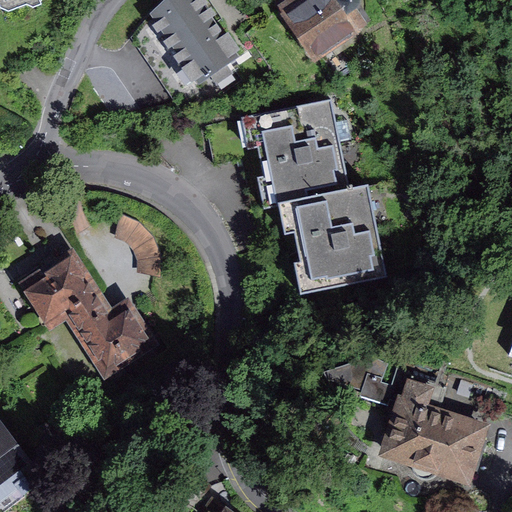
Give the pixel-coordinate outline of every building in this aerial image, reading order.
[(219,5),(214,0),(150,0),(138,11),(171,48),(219,5)] [(293,0),(283,7),(316,56),(363,24),(353,9),(356,7),(358,4),(358,0),(293,0)] [(104,62),(92,60),(90,70),(101,72),(104,62)] [(330,100),(206,125),(214,165),(241,159),(252,211),(264,208),(263,206),(352,188),(351,184),(347,185),(330,100)] [(368,185),(352,188),(263,206),(264,208),(279,205),(285,234),(298,231),(304,261),(294,263),(294,265),(304,263),(310,290),(301,292),(301,294),(386,277),(368,185)] [(142,218),(120,208),(115,237),(126,243),(133,250),(138,261),(138,273),(167,279),(167,255),(158,233),(142,218)] [(66,311),(95,292),(71,256),(28,285),(31,290),(27,292),(26,298),(31,306),(37,307),(41,305),(52,323),(67,313),(66,311)] [(66,311),(67,313),(106,372),(151,343),(127,305),(110,316),(95,292),(66,311)] [(411,375),(397,368),(391,385),(380,381),(387,364),(356,351),(352,363),(353,364),(327,374),(329,379),(368,392),(365,402),(386,409),(390,397),(402,401),(385,452),(412,461),(412,465),(414,465),(414,469),(416,472),(414,473),(418,477),(419,475),(422,477),(426,477),(426,479),(430,478),(430,476),(433,475),(435,472),(437,474),(440,470),(466,478),(471,466),(476,467),(477,465),(479,461),(479,456),(480,454),(482,455),(483,453),(482,452),(484,445),(486,444),(487,440),(480,438),(483,428),(438,413),(447,387),(411,375)] [(0,425),(0,499),(17,487),(23,494),(32,487),(26,479),(31,475),(33,469),(0,425)] [(209,486),(190,470),(171,491),(189,509),(209,486)]
